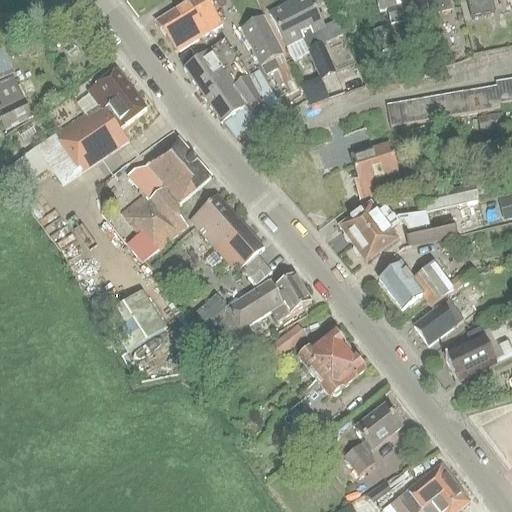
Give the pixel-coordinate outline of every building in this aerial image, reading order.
[(178,54),(221,27),(204,0),(193,0),(155,24),(173,53),(178,54)] [(320,83),(336,75),(322,47),(316,49),(310,38),(323,31),(307,0),(301,0),(267,17),(285,51),(286,50),(293,64),(307,57),(320,83)] [(375,0),(378,14),(386,13),(389,28),(413,23),(408,0),(375,0)] [(429,0),(408,0),(413,23),(423,21),(450,14),(447,0),(438,0),(430,2),(429,0)] [(465,0),(468,14),(483,11),(480,0),(465,0)] [(239,31),(260,69),(282,58),(261,19),(239,31)] [(436,29),(415,33),(422,62),(443,57),(436,29)] [(386,30),(372,34),(377,55),(391,52),(386,30)] [(182,71),(220,127),(224,124),(235,139),(263,120),(257,111),(263,106),(246,81),(248,80),(223,44),(182,71)] [(0,76),(13,72),(4,47),(0,48),(0,76)] [(274,66),(288,96),(299,91),(285,61),(274,66)] [(85,119),(35,153),(0,177),(0,179),(18,203),(53,178),(60,189),(80,175),(80,176),(126,145),(117,132),(127,126),(146,111),(127,86),(117,72),(96,87),(97,87),(87,95),(88,97),(75,105),(85,119)] [(12,80),(0,85),(0,108),(1,112),(0,112),(0,126),(4,134),(32,120),(12,80)] [(495,89),(498,106),(510,104),(506,83),(494,85),(495,89)] [(495,89),(484,91),(488,113),(499,111),(498,106),(495,89)] [(484,91),(473,93),(477,115),(488,113),(484,91)] [(473,93),(462,95),(466,117),(477,115),(473,93)] [(462,95),(452,97),(455,118),(466,117),(462,95)] [(452,97),(441,99),(444,120),(455,118),(452,97)] [(430,101),(434,122),(444,120),(441,99),(430,101)] [(430,101),(419,103),(423,124),(434,122),(430,101)] [(408,105),(412,126),(423,124),(419,103),(408,105)] [(408,105),(397,106),(401,128),(412,126),(408,105)] [(397,106),(385,109),(389,130),(401,128),(397,106)] [(478,133),(504,129),(501,115),(476,120),(478,133)] [(134,173),(126,179),(142,198),(119,218),(137,239),(125,249),(141,268),(186,230),(179,221),(176,209),(209,182),(177,144),(145,171),(134,173)] [(368,164),(378,196),(401,189),(388,147),(371,152),(374,162),(368,164)] [(359,202),(378,196),(368,164),(374,162),(371,152),(349,158),(356,179),(352,181),(359,202)] [(297,168),(303,188),(318,183),(312,164),(297,168)] [(418,200),(422,217),(441,214),(477,206),(473,188),(418,200)] [(511,220),(511,198),(498,202),(503,223),(511,220)] [(257,258),(264,252),(217,199),(188,224),(235,277),(240,272),(257,258)] [(351,248),(383,225),(391,219),(384,210),(376,216),(369,207),(338,230),(351,248)] [(383,225),(351,248),(364,266),(396,242),(383,225)] [(404,237),(407,249),(456,238),(453,225),(404,237)] [(221,263),(214,255),(205,262),(212,270),(221,263)] [(257,258),(240,272),(254,288),(271,274),(257,258)] [(431,312),(444,302),(446,300),(446,299),(452,294),(447,287),(432,267),(411,283),(399,267),(377,283),(400,314),(420,299),(431,312)] [(447,287),(452,294),(473,279),(467,272),(447,287)] [(247,329),(269,316),(276,326),(310,305),(294,279),(274,291),(270,285),(224,313),(202,327),(200,328),(218,359),(252,337),(247,329)] [(125,358),(127,356),(165,332),(141,295),(127,304),(101,321),(125,358)] [(202,327),(224,313),(214,301),(195,318),(202,327)] [(444,302),(431,312),(432,314),(411,330),(426,351),(461,324),(444,302)] [(298,327),(266,352),(275,364),(307,339),(298,327)] [(447,373),(449,372),(456,387),(494,369),(495,369),(487,353),(479,337),(466,343),(468,348),(443,360),(444,361),(442,362),(447,373)] [(318,383),(349,359),(332,338),(301,362),(318,383)] [(230,358),(233,362),(264,343),(261,339),(230,358)] [(340,395),(339,388),(359,373),(349,359),(318,383),(328,397),(329,396),(335,399),(340,395)] [(353,431),(364,445),(343,461),(358,479),(374,466),(366,456),(370,454),(401,430),(383,407),(353,431)] [(332,432),(320,418),(293,439),(305,454),(332,432)] [(403,511),(423,511),(428,509),(456,488),(440,468),(426,480),(424,478),(417,484),(418,485),(396,503),(403,511)] [(428,509),(423,511),(460,511),(469,505),(456,488),(428,509)] [(379,502),(373,493),(366,498),(372,507),(379,502)]
